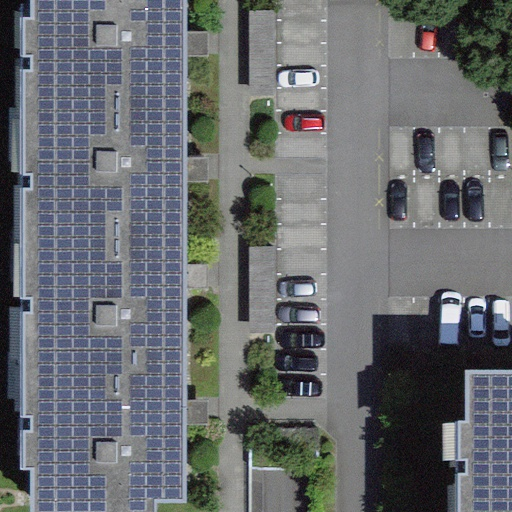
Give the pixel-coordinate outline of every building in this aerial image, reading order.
[(18,0),(21,95),(186,93),(188,0),(18,0)] [(21,95),(22,225),(187,223),(186,93),(21,95)] [(511,119),(435,118),(432,216),(511,218),(511,119)] [(22,225),(23,355),(188,354),(187,223),(22,225)] [(189,482),(188,354),(23,355),(24,511),(153,511),(153,482),(189,482)] [(511,511),(511,390),(468,390),(466,511),(511,511)]
